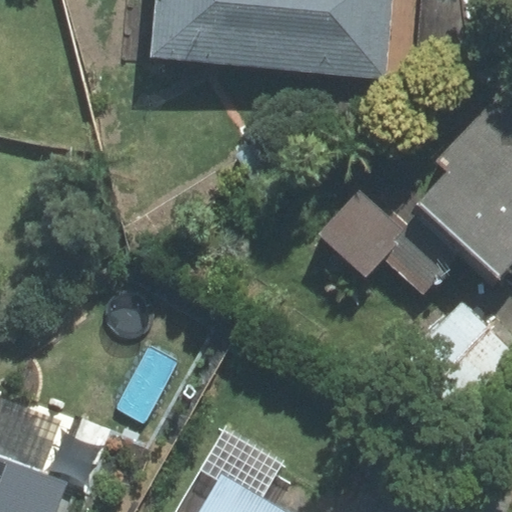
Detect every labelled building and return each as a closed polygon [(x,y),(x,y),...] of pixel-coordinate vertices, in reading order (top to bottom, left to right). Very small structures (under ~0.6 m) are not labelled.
[(397,0),(165,0),(160,64),(391,82),(397,0)] [(511,268),(511,98),(495,83),(404,182),(505,275),(511,268)] [(404,220),(365,183),(323,228),(362,265),(404,220)] [(511,361),(511,329),(472,292),(416,351),(473,404),(511,361)] [(0,511),(53,511),(85,421),(0,391),(0,511)] [(295,511),(206,457),(173,510),(175,511),(295,511)]
